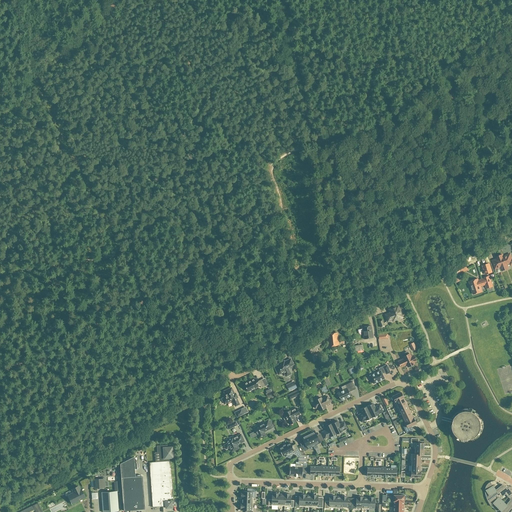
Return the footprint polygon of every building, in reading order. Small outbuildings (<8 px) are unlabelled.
[(510,255),(504,257),(503,254),(496,257),(497,259),(492,260),(495,269),(501,267),(502,271),(506,269),(505,265),(510,263),(511,265),(511,264),(511,259),(510,255)] [(457,267),(453,269),(457,276),(468,270),(464,263),(457,267)] [(489,263),(482,266),(485,275),(492,272),(489,263)] [(482,292),(480,286),(485,285),(487,289),(493,287),(489,276),(483,278),(483,279),(478,281),(478,279),(469,282),(473,295),(482,292)] [(400,310),(398,306),(391,309),(390,311),(390,313),(385,315),(388,322),(392,320),(393,321),(399,319),(399,318),(402,316),(401,313),(400,311),(400,310)] [(371,326),(362,327),(364,339),(373,338),(371,326)] [(328,347),(329,350),(332,349),(332,346),(339,345),(337,333),(326,334),(328,347)] [(317,349),(322,346),(319,340),(307,346),(311,354),(318,351),(317,349)] [(404,359),(398,361),(401,367),(407,365),(408,367),(409,366),(409,367),(414,365),(413,365),(414,364),(413,362),(415,361),(413,356),(411,357),(409,354),(403,357),(404,359)] [(286,376),(291,374),(287,368),(293,365),(290,359),(284,362),(284,361),(282,362),(282,363),(274,367),(277,372),(278,371),(279,374),(284,372),(286,376)] [(370,376),(373,384),(384,379),(382,374),(385,372),(386,374),(390,372),(387,365),(383,367),(384,369),(381,371),(381,370),(370,376)] [(257,383),(255,378),(244,384),(248,392),(259,387),(258,386),(260,385),(262,388),(265,386),(262,380),(258,381),(259,382),(257,383)] [(341,400),(341,401),(351,396),(349,392),(351,390),(352,391),(356,389),(352,382),(348,384),(350,387),(337,393),(338,395),(337,396),(340,401),(341,400)] [(294,383),(287,386),(289,391),(296,387),(294,383)] [(235,406),(239,404),(236,398),(237,398),(236,394),(234,394),(231,388),(227,390),(227,391),(224,393),(226,397),(222,399),(224,404),(232,400),(235,406)] [(395,401),(403,397),(401,392),(393,396),(395,401)] [(317,407),(319,411),(326,408),(324,405),(330,402),(327,396),(322,399),(321,398),(314,401),(315,402),(314,403),(314,404),(314,405),(314,406),(315,407),(316,407),(317,407)] [(396,408),(406,403),(403,398),(404,398),(403,397),(395,401),(394,402),(394,403),(396,408)] [(399,413),(400,412),(408,408),(406,403),(396,408),(399,413)] [(367,407),(372,417),(378,414),(383,412),(379,405),(375,407),(373,404),(367,407)] [(366,420),(372,417),(367,407),(361,410),(362,413),(358,415),(361,422),(366,420)] [(286,422),(287,421),(289,424),(296,421),(294,416),(296,416),(299,414),(296,408),(291,411),(291,410),(284,413),(286,417),(284,418),(286,422)] [(400,412),(403,417),(411,413),(408,408),(400,412)] [(467,410),(466,410),(465,411),(464,411),(463,411),(462,411),(461,412),(460,412),(459,412),(459,413),(458,414),(457,414),(456,415),(456,416),(455,417),(454,417),(454,418),(453,419),(454,419),(453,420),(453,421),(453,422),(453,424),(452,424),(452,425),(452,426),(452,427),(453,428),(453,429),(453,430),(454,431),(454,432),(455,433),(455,434),(456,435),(457,435),(458,436),(458,437),(459,437),(460,438),(461,438),(462,439),(463,439),(464,439),(465,439),(466,439),(467,439),(468,439),(469,439),(470,439),(471,439),(472,439),(473,438),(474,437),(475,437),(476,436),(477,435),(478,435),(478,434),(479,433),(480,432),(480,431),(480,430),(481,429),(481,428),(481,427),(481,426),(481,425),(481,424),(481,423),(481,422),(481,421),(480,420),(480,419),(480,418),(479,418),(479,417),(478,416),(477,415),(477,414),(476,414),(475,413),(474,413),(474,412),(473,412),(472,411),(471,411),(470,411),(469,411),(468,411),(467,410)] [(413,418),(411,413),(403,417),(405,422),(413,418)] [(406,433),(411,431),(409,427),(416,424),(413,418),(405,422),(404,422),(406,426),(403,427),(406,433)] [(257,435),(259,439),(265,436),(264,432),(271,428),(268,421),(254,428),(255,432),(256,435),(257,435)] [(332,424),(336,434),(342,431),(347,428),(344,422),(339,425),(338,421),(337,421),(334,422),(334,423),(332,424)] [(330,437),(336,434),(332,424),(331,424),(328,425),(328,424),(325,426),(326,426),(325,427),(327,430),(322,432),(325,438),(330,436),(330,437)] [(314,446),(313,446),(315,449),(318,448),(316,444),(324,441),(321,435),(317,437),(314,431),(310,433),(310,434),(308,435),(314,446)] [(232,452),(238,449),(237,445),(244,441),(241,434),(233,438),(233,437),(226,440),(228,443),(224,445),(226,449),(230,447),(232,452)] [(307,449),(313,446),(314,446),(308,435),(307,436),(306,434),(301,437),(304,443),(304,444),(301,445),(304,451),(308,450),(307,449)] [(418,443),(418,439),(411,438),(411,443),(414,443),(414,449),(424,449),(424,443),(418,443)] [(297,457),(298,457),(301,455),(298,448),(294,450),(291,443),(286,445),(283,446),(284,447),(279,449),(280,452),(279,452),(281,455),(282,455),(282,456),(286,454),(292,456),(293,454),(296,455),(297,457)] [(170,461),(170,462),(169,459),(173,458),(173,454),(172,454),(172,452),(173,452),(172,452),(172,447),(168,448),(167,445),(157,446),(157,453),(159,453),(160,462),(149,463),(153,507),(152,507),(166,506),(166,508),(172,508),(172,506),(174,506),(174,505),(170,461)] [(307,455),(301,455),(298,457),(298,463),(296,463),(296,467),(290,467),(289,475),(294,476),(297,476),(302,476),(303,465),(307,466),(307,455)] [(134,457),(120,464),(124,511),(145,509),(142,476),(135,477),(134,457)] [(94,488),(98,488),(101,488),(101,487),(104,487),(104,486),(108,486),(108,483),(104,483),(104,481),(105,481),(105,478),(101,478),(101,479),(100,479),(97,479),(93,480),(94,486),(94,488)] [(486,497),(487,498),(487,499),(488,501),(488,502),(507,488),(506,486),(502,484),(502,485),(495,490),(490,482),(491,482),(490,482),(489,483),(488,483),(488,484),(487,485),(486,486),(486,487),(486,488),(485,489),(485,490),(485,491),(485,492),(485,491),(487,490),(490,495),(487,497),(486,497)] [(72,490),(73,494),(68,496),(72,503),(72,502),(77,499),(78,501),(84,497),(79,487),(72,490)] [(507,488),(488,502),(489,503),(489,504),(490,505),(491,506),(494,503),(498,507),(504,501),(500,498),(506,494),(508,497),(510,495),(508,493),(511,490),(511,489),(509,488),(508,488),(509,488),(507,489),(507,488)] [(101,492),(102,511),(109,511),(115,511),(119,511),(117,491),(101,492)] [(278,506),(278,494),(274,493),(274,494),(272,494),(272,500),(269,499),(268,506),(272,506),(278,506)] [(290,507),(293,507),(294,500),(291,500),(291,495),(289,495),(289,494),(285,494),(284,506),(290,506),(290,507)] [(299,507),(305,507),(305,496),(305,495),(301,494),(301,495),(299,495),(299,501),(296,500),(296,507),(299,508),(299,507)] [(318,501),(318,496),(316,496),(316,495),(312,495),(311,507),(317,507),(317,508),(321,508),(322,502),(318,501)] [(504,501),(498,507),(502,511),(500,511),(506,511),(511,505),(511,496),(510,495),(508,497),(511,499),(507,504),(504,501)] [(335,508),(335,497),(336,496),(331,496),(331,497),(329,496),(329,501),(325,501),(325,509),(329,509),(329,508),(335,508)] [(346,496),(342,496),(342,507),(347,507),(347,508),(352,509),(352,504),(348,503),(348,497),(346,497),(346,496)] [(356,508),(362,508),(362,497),(358,497),(358,498),(356,498),(356,504),(352,504),(352,509),(356,509),(356,508)]
